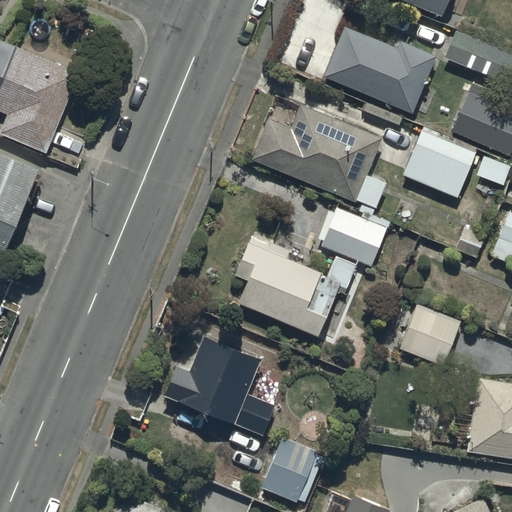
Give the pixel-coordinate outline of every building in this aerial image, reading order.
[(400,0),(442,18),(449,0),(400,0)] [(342,27),(321,79),(413,116),(437,57),(397,41),(394,48),(342,27)] [(511,53),(456,30),(445,58),(508,84),(511,73),(511,53)] [(80,74),(0,40),(0,110),(10,115),(2,134),(47,153),(80,74)] [(511,101),(472,84),(451,134),(509,159),(511,152),(511,101)] [(251,160),(356,202),(357,201),(376,208),(386,183),(367,175),(382,138),(301,105),(291,128),(268,118),(251,160)] [(403,175),(457,198),(476,153),(422,131),(403,175)] [(0,248),(5,250),(39,168),(0,152),(0,248)] [(484,156),(477,175),(504,185),(511,166),(484,156)] [(322,247),(371,266),(387,228),(337,208),(322,247)] [(511,213),(509,212),(491,255),(511,263),(511,213)] [(456,249),(475,257),(484,236),(465,228),(456,249)] [(239,303),(318,337),(338,291),(344,294),(357,265),(337,257),(328,277),(286,259),(290,251),(271,243),(270,245),(252,237),(236,275),(248,281),(239,303)] [(417,305),(400,349),(443,366),(461,322),(417,305)] [(165,397),(263,436),(275,405),(248,394),(262,360),(204,337),(190,371),(177,366),(165,397)] [(468,453),(511,459),(511,383),(479,379),(468,453)] [(297,503),(299,499),(306,502),(324,458),(317,455),(318,452),(283,437),(262,488),(297,503)] [(390,511),(391,511),(354,496),(347,511),(390,511)] [(489,511),(484,499),(455,511),(489,511)] [(163,511),(161,510),(159,508),(156,507),(154,505),(151,504),(148,503),(145,503),(142,502),(139,502),(136,502),(133,502),(131,503),(128,504),(125,505),(122,506),(120,508),(117,510),(115,511),(114,511),(163,511)]
